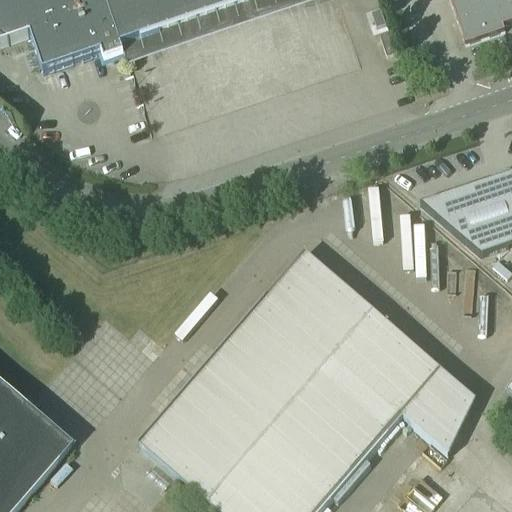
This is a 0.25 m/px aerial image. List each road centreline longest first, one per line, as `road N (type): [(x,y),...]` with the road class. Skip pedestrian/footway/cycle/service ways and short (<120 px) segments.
road 1 (unclassified): [(0,152),(57,197),(149,218),(511,100)]
road 2 (unknown): [(462,511),(485,458),(489,413),(477,378),(320,212)]
